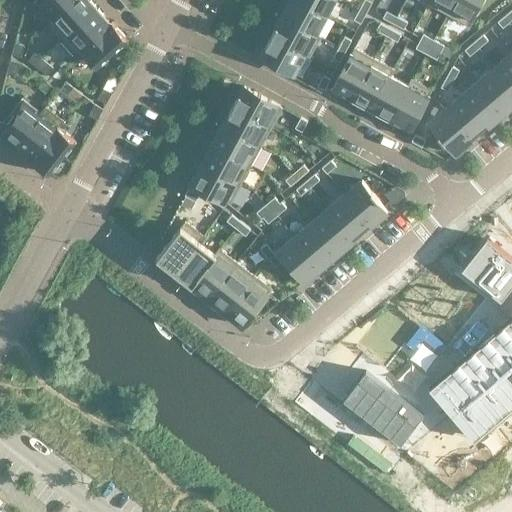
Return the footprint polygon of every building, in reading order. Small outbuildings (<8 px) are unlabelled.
[(52,18),(72,0),(38,0),(37,1),(52,17),(52,18)] [(60,40),(97,7),(89,0),(72,0),(52,18),(52,17),(45,23),(60,40)] [(315,33),(325,15),(297,0),(290,0),(282,16),(314,34),(315,33)] [(297,0),(325,15),(332,0),(297,0)] [(366,13),(372,2),(367,0),(364,0),(359,9),(366,13)] [(447,14),(454,0),(430,0),(428,4),(447,14)] [(480,0),(454,0),(447,14),(467,25),(480,0)] [(111,23),(110,22),(97,7),(60,40),(74,56),(81,50),(111,23)] [(361,23),(366,13),(359,9),(354,19),(361,23)] [(393,23),(397,16),(387,11),(383,18),(393,23)] [(503,28),(511,20),(507,14),(497,22),(503,28)] [(321,36),(315,33),(314,34),(282,16),(272,35),(304,53),(304,54),(310,57),(321,36)] [(408,22),(397,16),(393,23),(404,29),(408,22)] [(112,21),(110,22),(111,23),(81,50),(96,67),(127,39),(112,21)] [(387,36),(391,29),(380,23),(376,30),(387,36)] [(397,41),(401,34),(391,29),(387,36),(397,41)] [(434,40),(423,34),(419,41),(430,47),(434,40)] [(488,40),(483,34),(474,42),(479,48),(488,40)] [(304,53),(272,35),(261,55),(294,73),(304,54),(304,53)] [(346,51),(351,40),(344,36),(339,47),(346,51)] [(444,45),(434,40),(430,47),(440,52),(444,45)] [(426,54),(430,47),(419,41),(416,48),(426,54)] [(24,45),(15,42),(12,54),(21,57),(24,45)] [(470,56),(479,48),(474,42),(465,50),(470,56)] [(352,99),(374,58),(354,47),(332,88),(352,99)] [(340,61),(346,51),(339,47),(333,57),(340,61)] [(437,59),(440,52),(430,47),(426,54),(437,59)] [(34,53),(28,60),(38,68),(44,60),(34,53)] [(511,53),(495,67),(511,87),(511,53)] [(390,75),(391,75),(394,69),(374,58),(352,99),(371,109),(390,75)] [(16,74),(19,62),(10,60),(7,72),(16,74)] [(53,67),(44,60),(38,68),(47,75),(53,67)] [(459,70),(452,66),(447,76),(454,80),(459,70)] [(511,104),(511,87),(495,67),(479,81),(504,111),(511,104)] [(325,90),(331,79),(324,75),(318,86),(325,90)] [(409,85),(408,85),(391,75),(390,75),(371,109),(390,119),(409,85)] [(448,91),(454,80),(447,76),(441,87),(448,91)] [(410,130),(432,89),(411,78),(408,85),(409,85),(390,119),(410,130)] [(504,111),(479,81),(462,95),(487,125),(504,111)] [(272,127),(283,107),(244,86),(233,106),(272,127)] [(83,95),(73,87),(67,95),(76,102),(83,95)] [(106,103),(112,93),(103,88),(97,99),(106,103)] [(487,125),(462,95),(446,109),(471,139),(487,125)] [(40,113),(23,99),(0,128),(0,132),(16,145),(40,113)] [(103,109),(103,108),(94,104),(89,115),(97,119),(103,109)] [(45,106),(40,113),(16,145),(32,158),(33,158),(58,127),(64,120),(45,106)] [(272,127),(233,106),(223,125),(261,146),(272,127)] [(471,139),(446,109),(429,124),(454,153),(471,139)] [(308,121),(301,117),(295,128),(302,132),(308,121)] [(251,165),(261,146),(223,125),(212,144),(251,165)] [(76,141),(58,127),(33,158),(32,158),(31,159),(50,174),(76,141)] [(425,140),(415,134),(411,141),(422,147),(425,140)] [(241,184),(251,165),(212,144),(202,163),(241,184)] [(336,166),(331,160),(322,167),(327,173),(336,166)] [(230,204),(241,184),(202,163),(191,183),(230,204)] [(304,164),(294,172),(300,178),(309,170),(304,164)] [(290,186),(300,178),(294,172),(285,180),(290,186)] [(320,180),(314,173),(305,181),(310,187),(320,180)] [(362,180),(345,195),(370,224),(387,210),(362,180)] [(301,195),(310,187),(305,181),(296,189),(301,195)] [(199,194),(188,188),(185,195),(195,201),(199,194)] [(370,224),(345,195),(328,209),(353,238),(370,224)] [(275,197),(266,204),(271,210),(272,209),(280,203),(275,197)] [(281,201),(280,203),(272,209),(277,215),(286,207),(281,201)] [(263,217),(271,210),(266,204),(256,212),(262,218),(263,217)] [(268,223),(277,215),(272,209),(271,210),(263,217),(268,223)] [(353,238),(328,209),(312,223),(337,252),(353,238)] [(236,228),(241,222),(232,214),(227,221),(236,228)] [(204,236),(185,221),(166,245),(156,258),(165,264),(174,271),(198,241),(199,241),(204,236)] [(250,229),(241,222),(236,228),(245,236),(250,229)] [(337,252),(312,223),(295,237),(321,266),(337,252)] [(321,266),(295,237),(278,251),(303,281),(321,266)] [(462,269),(501,300),(511,286),(511,256),(487,237),(462,269)] [(216,254),(215,253),(199,241),(198,241),(174,271),(191,285),(216,254)] [(268,258),(274,253),(266,243),(260,249),(268,258)] [(208,298),(237,261),(219,248),(215,253),(216,254),(191,285),(208,298)] [(282,262),(274,253),(268,258),(276,267),(282,262)] [(254,275),(237,261),(208,298),(225,311),(254,275)] [(272,289),(254,275),(225,311),(243,325),(272,289)] [(511,319),(430,389),(471,438),(511,403),(511,319)] [(366,370),(343,399),(401,443),(423,415),(366,370)]
